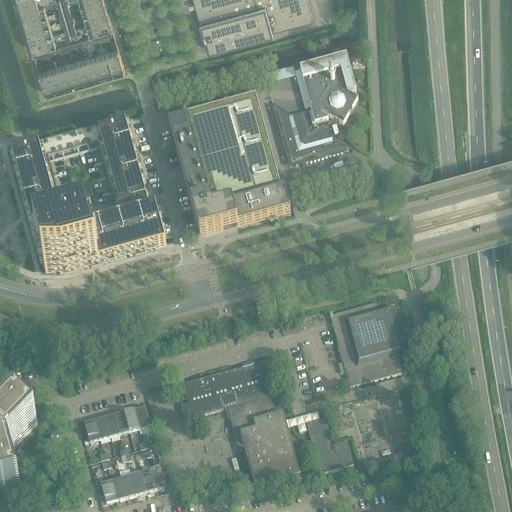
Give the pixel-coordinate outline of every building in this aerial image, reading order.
[(37,0),(30,0),(19,4),(21,12),(39,7),(37,0)] [(103,0),(99,0),(81,6),(84,16),(107,9),(103,0)] [(193,0),(195,4),(189,6),(189,8),(190,10),(196,8),(207,51),(208,51),(209,52),(273,34),(272,32),(314,21),(314,20),(312,21),(310,13),(312,13),(312,12),(310,12),(308,6),(310,6),(310,5),(308,5),(306,0),(193,0)] [(47,15),(44,6),(44,5),(39,7),(21,12),(24,22),(47,15)] [(107,9),(84,16),(87,26),(110,19),(107,9)] [(47,15),(24,22),(27,32),(50,26),(47,15)] [(110,19),(87,26),(89,35),(90,36),(112,30),(113,29),(110,19)] [(50,26),(27,32),(30,43),(53,36),(50,26)] [(53,36),(30,43),(33,53),(34,53),(56,46),(56,45),(53,36)] [(118,49),(108,52),(115,75),(125,72),(118,49)] [(108,52),(99,55),(105,78),(115,75),(108,52)] [(361,61),(358,52),(349,54),(352,64),(361,61)] [(99,55),(89,58),(95,81),(105,78),(99,55)] [(89,58),(79,61),(85,84),(95,81),(89,58)] [(358,101),(353,98),(356,94),(347,60),(300,72),(304,88),(315,125),(327,122),(329,119),(343,127),(349,116),(352,115),(352,112),(358,101)] [(79,61),(69,64),(75,87),(85,84),(79,61)] [(69,64),(59,67),(66,90),(75,87),(69,64)] [(59,67),(49,70),(56,93),(66,90),(59,67)] [(39,73),(46,96),(56,93),(49,70),(39,73)] [(282,198),(256,104),(169,127),(182,174),(192,212),(201,243),(224,236),(222,231),(229,229),(236,227),(237,233),(291,218),(285,197),(282,198)] [(286,158),(290,160),(288,163),(296,168),(298,164),(301,166),(346,154),(348,151),(352,153),(352,152),(337,144),(333,145),(328,124),(313,128),(309,114),(289,120),(288,116),(273,107),(273,108),(276,110),(274,113),(286,158)] [(22,154),(13,157),(15,166),(17,172),(23,194),(28,212),(33,232),(35,239),(45,273),(48,287),(62,284),(63,287),(98,277),(97,271),(166,252),(156,214),(151,216),(150,215),(147,202),(126,125),(122,126),(116,128),(112,129),(110,130),(99,133),(120,209),(131,206),(132,206),(135,219),(135,220),(130,221),(129,219),(115,223),(97,228),(75,234),(76,236),(55,242),(55,241),(52,228),(60,226),(39,149),(28,152),(27,153),(22,154)] [(343,364),(338,366),(341,375),(345,374),(349,390),(403,375),(399,362),(408,359),(405,349),(398,351),(394,334),(401,332),(393,306),(380,309),(382,316),(380,317),(376,304),(330,317),(343,364)] [(271,399),(279,397),(269,362),(249,368),(249,366),(233,370),(234,372),(183,386),(188,405),(180,407),(185,423),(231,410),(232,412),(229,418),(237,445),(242,448),(244,448),(255,490),(300,478),(299,474),(303,473),(306,468),(299,444),(294,441),(291,442),(283,415),(276,417),(271,399)] [(0,494),(21,489),(10,452),(37,425),(17,405),(0,423),(0,494)] [(144,409),(134,412),(139,432),(141,436),(151,433),(144,409)] [(134,412),(124,415),(130,435),(139,432),(134,412)] [(124,415),(114,417),(120,438),(130,435),(124,415)] [(114,417),(104,420),(110,440),(120,438),(114,417)] [(104,420),(95,423),(100,443),(110,440),(104,420)] [(325,420),(307,425),(321,477),(353,468),(347,444),(333,448),(325,420)] [(95,423),(84,426),(90,446),(100,443),(95,423)] [(305,426),(297,428),(299,435),(307,433),(305,426)] [(394,461),(382,464),(383,470),(395,467),(394,461)] [(161,470),(151,473),(156,493),(166,490),(161,470)] [(151,473),(141,476),(146,496),(156,493),(151,473)] [(141,476),(131,478),(136,499),(146,496),(141,476)] [(131,478),(121,481),(127,501),(136,499),(131,478)] [(121,481),(111,484),(117,504),(127,501),(121,481)] [(111,484),(101,486),(107,507),(117,504),(111,484)]
